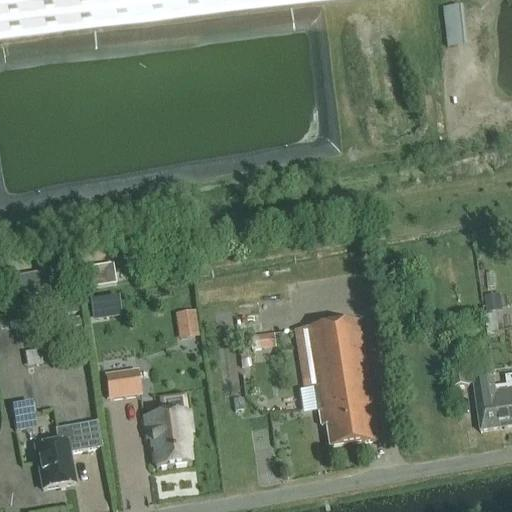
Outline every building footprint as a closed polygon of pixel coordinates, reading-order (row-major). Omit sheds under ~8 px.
[(0,0),(0,30),(253,0),(0,0)] [(442,10),(448,49),(464,47),(458,7),(442,10)] [(113,267),(86,271),(89,291),(116,287),(113,267)] [(18,280),(23,301),(62,293),(58,272),(18,280)] [(501,296),(485,299),(487,315),(503,312),(502,308),(509,307),(507,298),(501,299),(501,296)] [(34,305),(36,322),(79,316),(76,299),(34,305)] [(257,304),(236,310),(239,321),(260,315),(257,304)] [(177,317),(179,329),(195,327),(194,315),(177,317)] [(378,444),(359,323),(295,333),(304,393),(313,392),(317,415),(319,415),(321,430),(326,429),(330,451),(378,444)] [(470,331),(445,333),(447,347),(463,345),(464,356),(472,355),(472,348),(487,347),(485,327),(469,328),(470,331)] [(60,333),(37,337),(40,353),(51,351),(52,355),(64,353),(60,333)] [(259,339),(250,340),(252,353),(260,352),(259,339)] [(503,432),(498,390),(495,390),(492,373),(473,376),(467,377),(464,357),(449,359),(454,391),(469,389),(469,388),(475,387),(481,435),(503,432)] [(137,374),(106,379),(109,403),(141,398),(137,374)] [(498,390),(503,432),(511,430),(511,377),(506,379),(507,388),(498,390)] [(192,467),(187,437),(193,437),(189,414),(144,421),(147,444),(152,443),(156,472),(192,467)] [(59,447),(36,451),(44,494),(76,488),(70,457),(103,451),(98,426),(57,433),(59,447)]
